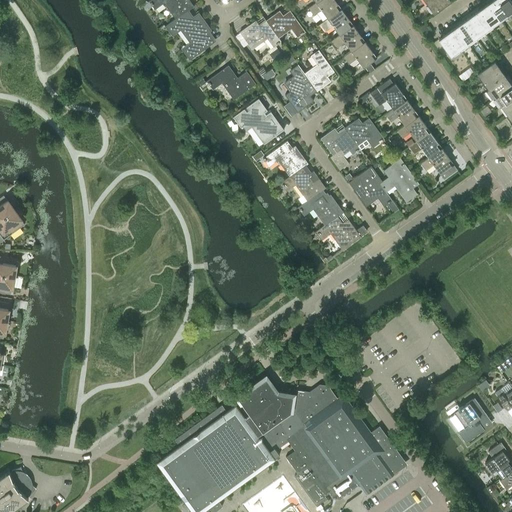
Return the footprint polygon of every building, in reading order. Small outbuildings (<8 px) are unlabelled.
[(150,0),(155,8),(163,2),(175,19),(176,19),(188,10),(189,10),(194,6),(190,0),(150,0)] [(334,0),(318,0),(316,2),(308,8),(313,15),(321,9),(328,18),(341,9),(334,0)] [(430,0),(427,2),(433,11),(448,0),(430,0)] [(508,13),(498,0),(490,0),(487,2),(500,19),(508,13)] [(511,2),(510,0),(498,0),(508,13),(511,10),(511,2)] [(487,2),(479,8),(491,25),(500,19),(487,2)] [(479,8),(471,14),(483,31),(491,25),(479,8)] [(339,34),(352,25),(341,9),(328,18),(320,24),(325,31),(333,25),(339,34)] [(199,13),(193,17),(189,10),(188,10),(176,19),(175,19),(167,25),(173,32),(181,26),(193,44),(212,30),(199,13)] [(291,29),(297,36),(304,31),(289,11),(283,16),(279,11),(265,21),(265,22),(278,38),(291,29)] [(475,37),(483,31),(471,14),(463,20),(475,37)] [(467,43),(475,37),(463,20),(455,26),(467,43)] [(273,46),(280,41),(278,38),(265,22),(259,26),(255,21),(239,32),(252,49),(267,38),(273,46)] [(351,50),(364,41),(352,25),(339,34),(332,40),(337,47),(345,41),(351,50)] [(459,49),(467,43),(455,26),(447,32),(459,49)] [(451,55),(459,49),(447,32),(438,38),(451,55)] [(351,50),(343,56),(348,63),(356,57),(363,67),(376,57),(364,41),(351,50)] [(509,49),(505,44),(500,48),(503,53),(509,49)] [(317,64),(304,73),(303,74),(316,91),(330,81),(326,76),(333,71),(318,50),(311,56),(317,64)] [(294,59),(291,55),(286,58),(290,63),(294,59)] [(481,60),(484,64),(490,60),(487,56),(481,60)] [(494,60),(492,61),(477,72),(483,80),(500,68),(494,60)] [(374,69),(371,64),(365,67),(369,73),(374,69)] [(222,82),(234,99),(256,83),(247,71),(237,78),(228,65),(208,81),(213,88),(222,82)] [(310,96),(316,91),(303,74),(304,73),(298,65),(290,71),(293,75),(284,82),(291,90),(285,95),(298,112),(313,101),(310,96)] [(271,68),(262,75),(265,80),(275,73),(271,68)] [(506,76),(500,68),(483,80),(489,88),(506,76)] [(468,77),(464,72),(459,76),(462,81),(468,77)] [(205,81),(204,79),(204,78),(202,75),(197,78),(199,82),(201,85),(205,81)] [(489,88),(495,96),(511,84),(506,76),(489,88)] [(393,109),(407,99),(395,83),(374,98),(379,104),(386,99),(393,109)] [(511,96),(511,84),(495,96),(501,104),(511,96)] [(511,108),(511,96),(501,104),(507,113),(511,108)] [(393,109),(386,114),(391,121),(398,116),(405,125),(418,115),(407,99),(393,109)] [(260,108),(256,103),(254,104),(253,102),(233,116),(244,131),(253,125),(265,142),(284,129),(271,111),(265,115),(260,108)] [(405,125),(397,130),(402,137),(410,132),(417,141),(430,131),(418,115),(405,125)] [(370,136),(376,144),(384,139),(369,118),(362,123),(358,118),(344,128),(345,128),(357,145),(370,136)] [(359,149),(357,145),(345,128),(338,133),(334,128),(320,138),(332,154),(330,156),(339,169),(349,162),(343,154),(349,150),(352,154),(359,149)] [(428,158),(442,147),(430,131),(417,141),(409,147),(414,153),(421,148),(428,158)] [(269,165),(278,159),(290,176),(302,167),(308,163),(295,145),(293,147),(287,140),(263,157),(269,165)] [(444,179),(458,169),(442,147),(428,158),(421,163),(426,170),(433,164),(444,179)] [(419,183),(409,171),(400,158),(394,163),(384,171),(388,177),(382,181),(382,182),(380,183),(386,191),(394,185),(406,202),(417,194),(413,187),(419,183)] [(382,182),(382,181),(371,166),(356,177),(362,185),(355,190),(366,206),(378,197),(384,206),(392,200),(386,191),(380,183),(382,182)] [(287,190),(295,183),(307,200),(323,189),(325,187),(318,177),(311,182),(304,172),(305,172),(302,167),(290,176),(281,182),(287,190)] [(313,208),(319,217),(325,225),(337,216),(343,212),(336,202),(330,194),(327,196),(323,189),(307,200),(299,206),(304,214),(313,208)] [(0,218),(14,209),(3,194),(0,196),(0,218)] [(388,203),(394,211),(398,208),(392,200),(388,203)] [(14,209),(0,218),(0,233),(3,239),(24,224),(14,209)] [(342,249),(361,236),(348,219),(342,223),(337,216),(325,225),(316,231),(321,239),(330,232),(342,249)] [(0,273),(13,276),(16,258),(0,254),(0,273)] [(13,276),(0,273),(0,291),(10,293),(13,276)] [(0,318),(6,320),(9,302),(0,300),(0,318)] [(502,363),(497,367),(500,373),(506,368),(502,363)] [(232,400),(235,404),(258,434),(290,411),(293,394),(277,391),(266,376),(232,400)] [(293,389),(293,394),(290,411),(258,434),(261,439),(266,436),(267,438),(272,435),(280,445),(290,437),(298,448),(286,457),(298,473),(294,475),(316,505),(326,497),(323,493),(328,489),(332,496),(339,497),(358,483),(362,488),(369,489),(401,465),(402,459),(382,430),(375,429),(370,432),(345,398),(344,399),(339,398),(337,399),(327,386),(320,384),(309,392),(293,389)] [(511,405),(511,406),(511,388),(504,393),(500,388),(495,392),(489,396),(494,402),(499,398),(507,408),(511,405)] [(229,390),(223,394),(228,400),(234,396),(229,390)] [(454,414),(449,418),(458,432),(466,441),(484,429),(479,422),(487,416),(474,398),(460,409),(459,407),(457,408),(457,409),(459,410),(454,414)] [(193,511),(212,511),(222,505),(217,499),(279,454),(275,448),(280,445),(272,435),(267,438),(266,436),(261,439),(258,434),(235,404),(226,411),(222,404),(174,438),(179,445),(162,458),(157,461),(193,511)] [(511,469),(511,461),(511,462),(503,450),(506,448),(501,441),(488,451),(492,457),(484,463),(491,472),(498,466),(505,475),(511,469)] [(26,481),(23,478),(25,477),(21,466),(9,470),(9,471),(0,477),(0,511),(11,511),(10,509),(27,497),(28,497),(36,488),(27,480),(26,481)] [(511,469),(505,475),(499,479),(506,487),(511,482),(511,469)]
